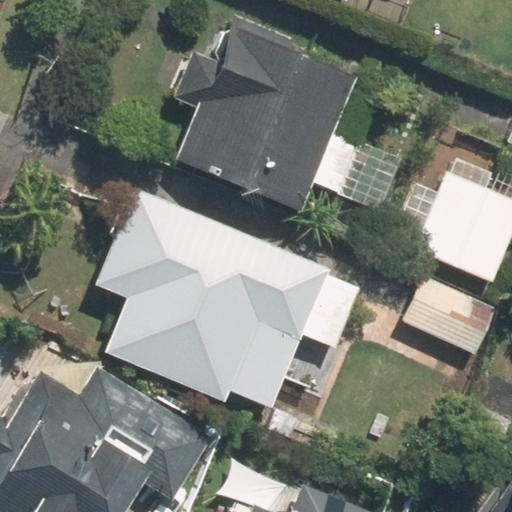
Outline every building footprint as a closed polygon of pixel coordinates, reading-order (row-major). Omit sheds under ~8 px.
[(349,0),(413,22),(420,0),(349,0)] [(316,182),(338,191),(359,139),(337,130),(360,73),(232,21),(173,165),(302,217),(316,182)] [(511,226),(511,199),(420,157),(385,233),(487,280),(511,226)] [(101,357),(271,417),(299,338),(336,351),(362,278),(120,193),(90,279),(124,291),(101,357)] [(0,511),(125,511),(140,489),(168,506),(207,440),(0,317),(0,511)] [(511,409),(474,466),(511,492),(511,409)] [(364,511),(365,511),(300,478),(285,506),(259,492),(249,511),(364,511)]
